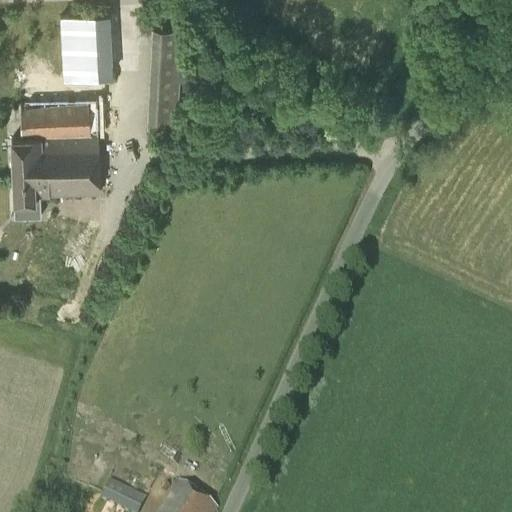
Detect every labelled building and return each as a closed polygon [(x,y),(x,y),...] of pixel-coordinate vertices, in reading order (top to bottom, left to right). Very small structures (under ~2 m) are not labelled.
[(64,76),(112,73),(109,13),(61,16),(64,76)] [(180,58),(181,30),(151,28),(150,56),(180,58)] [(12,202),(13,217),(39,216),(39,195),(100,194),(98,127),(99,127),(98,96),(19,99),(21,136),(7,137),(9,203),(12,202)] [(129,437),(151,451),(162,434),(139,420),(129,437)] [(126,511),(138,511),(145,499),(110,481),(101,499),(126,511)] [(215,511),(217,510),(177,483),(157,511),(215,511)]
